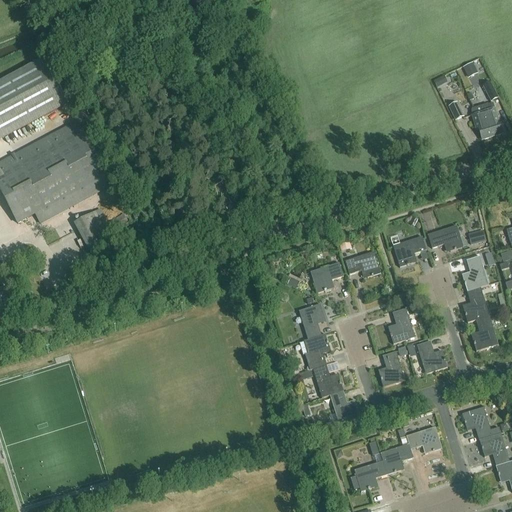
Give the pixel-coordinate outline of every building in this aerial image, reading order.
[(0,141),(69,105),(44,59),(0,83),(0,141)] [(464,67),(470,79),(472,78),(475,86),(483,82),(473,62),(464,67)] [(444,77),(435,81),(437,86),(446,82),(444,77)] [(498,98),(490,82),(482,86),(490,102),(498,98)] [(464,117),(457,103),(448,107),(455,122),(464,117)] [(483,112),(490,137),(502,134),(493,104),(491,104),(489,104),(487,105),(487,104),(479,106),(481,113),(483,112)] [(481,140),(490,137),(483,112),(481,113),(479,106),(472,109),(470,111),(472,115),(471,116),(475,129),(477,128),(481,140)] [(41,225),(111,187),(77,123),(0,164),(0,190),(18,224),(36,215),(41,225)] [(93,260),(114,249),(95,214),(74,225),(93,260)] [(114,235),(130,226),(124,215),(107,223),(114,235)] [(450,253),(463,249),(456,228),(427,237),(432,251),(448,246),(450,253)] [(472,245),(487,241),(483,230),(469,235),(472,245)] [(414,256),(426,252),(421,239),(393,248),(399,269),(417,264),(414,256)] [(511,250),(501,253),(503,262),(511,260),(511,250)] [(364,281),(380,275),(373,254),(345,263),(349,277),(361,273),(364,281)] [(467,294),(481,289),(489,287),(480,258),(466,262),(470,274),(462,276),(467,294)] [(332,282),(343,278),(339,265),(310,274),(317,296),(334,290),(332,282)] [(300,282),(290,278),(287,286),(296,290),(300,282)] [(468,324),(476,322),(489,317),(481,289),(467,294),(471,305),(462,307),(468,324)] [(299,313),(307,340),(321,336),(318,325),(326,323),(320,306),(299,313)] [(393,346),(415,339),(405,310),(392,314),(397,330),(389,333),(393,346)] [(489,317),(476,322),(479,334),(471,336),(476,353),(498,347),(489,317)] [(312,371),(326,367),(322,355),(331,352),(325,335),(321,336),(307,340),(303,341),(312,371)] [(426,376),(447,369),(442,352),(434,354),(430,343),(416,347),(426,376)] [(411,357),(417,354),(413,345),(407,347),(411,357)] [(383,390),(405,383),(395,353),(382,358),(386,370),(378,372),(383,390)] [(329,397),(343,393),(338,376),(330,378),(326,367),(312,371),(321,400),(329,397)] [(343,393),(329,397),(338,426),(360,419),(355,402),(347,404),(343,393)] [(492,438),(500,435),(498,429),(490,431),(483,409),(462,416),(467,433),(474,431),(478,443),(478,442),(492,438)] [(408,446),(411,452),(426,447),(429,455),(442,451),(435,429),(406,438),(408,446)] [(496,468),(509,464),(500,435),(492,438),(478,442),(483,459),(492,456),(496,468)] [(404,471),(401,463),(413,459),(411,452),(408,446),(380,455),(387,477),(404,471)] [(375,480),(387,477),(380,455),(374,457),(376,465),(354,472),(355,477),(350,479),(354,491),(359,489),(361,494),(378,488),(375,480)] [(511,462),(509,464),(496,468),(495,468),(501,485),(509,483),(511,492),(511,462)]
